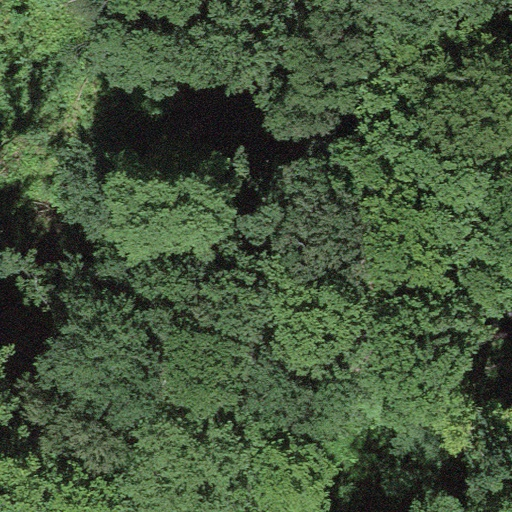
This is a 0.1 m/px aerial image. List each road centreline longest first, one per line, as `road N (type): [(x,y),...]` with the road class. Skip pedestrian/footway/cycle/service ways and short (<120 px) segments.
road 1 (track): [(0,389),(204,336),(511,321)]
road 2 (track): [(204,336),(198,0)]
